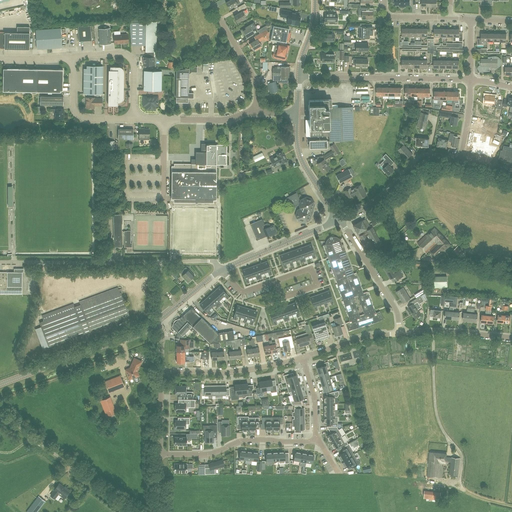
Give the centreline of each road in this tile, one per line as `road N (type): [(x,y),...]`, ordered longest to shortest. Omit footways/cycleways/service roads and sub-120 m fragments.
road 1 (residential): [(221,270),(212,261),(0,262)]
road 2 (residential): [(470,79),(299,76)]
road 3 (tertiary): [(0,384),(155,323)]
road 4 (residential): [(315,439),(242,440),(207,455),(160,454)]
road 5 (residential): [(303,357),(232,372),(161,371)]
road 6 (tertiary): [(340,219),(372,205),(422,163),(460,161)]
road 7 (residential): [(400,334),(396,309),(340,219)]
road 8 (tertiary): [(221,270),(340,219)]
road 9 (residential): [(255,112),(254,79),(207,0)]
road 10 (residential): [(130,511),(33,438)]
road 11 (unclassified): [(134,119),(127,56),(72,56)]
